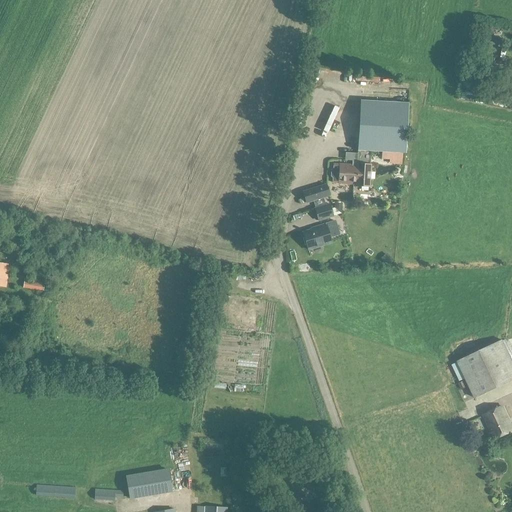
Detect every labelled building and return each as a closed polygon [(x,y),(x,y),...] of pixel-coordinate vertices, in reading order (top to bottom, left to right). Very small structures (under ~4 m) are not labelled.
[(478,38),(493,40),(494,31),(478,29),(477,38),(478,38)] [(499,41),(493,40),(478,38),(477,45),(492,47),(498,48),(499,41)] [(483,67),(470,66),(469,73),(482,75),(483,67)] [(413,80),(388,80),(388,89),(413,89),(413,80)] [(340,165),(339,184),(356,185),(356,187),(369,188),(371,165),(370,165),(371,152),(383,153),(382,160),(390,160),(390,165),(402,165),(403,154),(406,154),(409,103),(361,101),(358,154),(345,154),(345,161),(353,162),(352,166),(340,165)] [(327,185),(314,189),(303,193),(306,204),(313,202),(317,201),(324,199),(330,197),(327,185)] [(324,199),(317,201),(313,202),(316,211),(326,207),(324,199)] [(331,206),(326,207),(316,211),(315,211),(318,222),(334,218),(331,206)] [(316,229),(303,233),(309,251),(332,243),(326,225),(316,228),(316,229)] [(393,261),(387,255),(382,260),(388,266),(393,261)] [(21,279),(20,284),(19,289),(44,292),(45,282),(21,279)] [(511,381),(511,359),(503,340),(457,362),(475,400),(511,381)] [(464,382),(459,384),(462,390),(467,388),(464,382)] [(511,427),(503,408),(484,417),(494,440),(511,431),(511,427)] [(169,469),(126,476),(130,500),(173,493),(169,469)] [(244,478),(243,490),(252,490),(253,478),(244,478)] [(37,486),(36,497),(75,499),(76,488),(37,486)] [(115,498),(115,491),(95,490),(95,500),(115,501),(115,498)]
